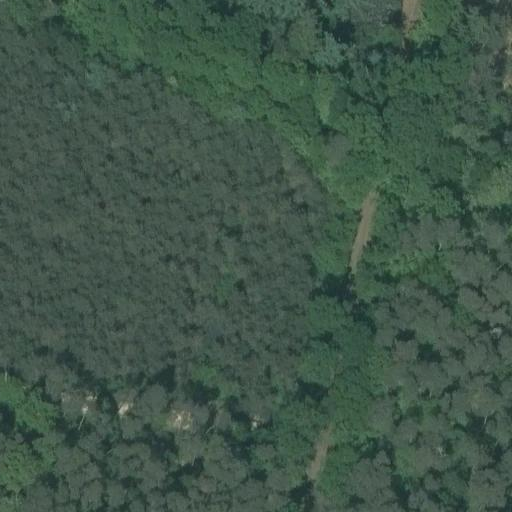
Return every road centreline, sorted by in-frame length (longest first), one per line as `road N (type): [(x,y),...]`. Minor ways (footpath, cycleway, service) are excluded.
road 1 (track): [(299,511),(407,0)]
road 2 (track): [(511,208),(80,0)]
road 3 (track): [(0,415),(311,452)]
